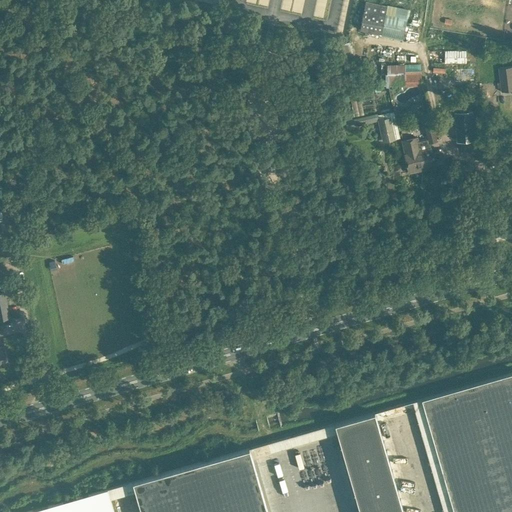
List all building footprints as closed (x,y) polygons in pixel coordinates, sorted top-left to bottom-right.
[(360,30),(381,34),(402,38),(409,9),(387,5),(366,1),(360,30)] [(432,51),(433,65),(467,63),(467,50),(432,51)] [(383,73),(383,86),(422,86),(421,74),(406,74),(406,66),(387,66),(387,73),(383,73)] [(511,66),(499,68),(501,92),(511,90),(511,66)] [(437,69),(438,87),(460,86),(460,84),(473,84),(473,68),(437,69)] [(351,99),(354,116),(363,115),(360,97),(351,99)] [(472,110),(456,111),(458,139),(474,138),(472,110)] [(346,128),(379,121),(377,113),(345,120),(346,128)] [(392,120),(391,119),(379,121),(383,142),(399,139),(395,119),(392,120)] [(432,120),(424,122),(426,127),(428,139),(429,142),(430,142),(437,141),(433,125),(432,120)] [(418,137),(402,141),(405,154),(409,172),(418,170),(425,169),(425,166),(435,164),(433,157),(434,157),(433,155),(431,148),(430,142),(429,142),(428,139),(418,141),(418,137)] [(0,293),(0,318),(9,317),(4,293),(0,293)] [(0,365),(8,363),(9,364),(9,363),(4,346),(0,347),(0,365)] [(511,511),(511,372),(422,398),(453,511),(511,511)] [(403,511),(375,412),(335,423),(338,432),(338,433),(360,511),(403,511)] [(268,511),(250,448),(133,481),(136,491),(141,511),(268,511)] [(108,488),(24,511),(114,511),(111,498),(108,488)]
